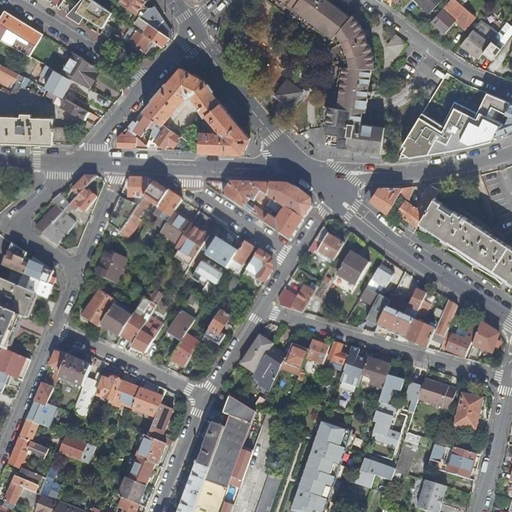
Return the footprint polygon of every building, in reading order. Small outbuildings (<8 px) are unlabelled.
[(76,9),(78,6),(68,0),(63,0),(60,4),(72,13),(75,8),(76,9)] [(80,3),(107,22),(113,11),(96,0),(68,0),(78,6),(80,3)] [(116,0),(136,14),(138,12),(144,4),(146,1),(145,0),(116,0)] [(267,0),(328,45),(336,63),(330,105),(322,104),(320,121),(329,122),(326,144),(347,146),(347,148),(382,153),(386,126),(361,123),(363,110),(366,111),(368,97),(371,97),(372,90),(368,90),(372,67),(375,68),(372,50),(369,43),(368,43),(366,36),(367,35),(364,29),(353,14),(352,17),(329,0),(267,0)] [(418,0),(430,12),(433,9),(438,14),(450,0),(418,0)] [(450,0),(438,14),(431,21),(445,33),(456,20),(465,28),(476,16),(462,4),(466,0),(450,0)] [(138,12),(143,15),(149,8),(144,4),(138,12)] [(153,8),(149,8),(143,15),(141,17),(169,38),(172,39),(173,34),(162,17),(156,8),(154,6),(153,8)] [(5,11),(0,19),(0,40),(30,57),(44,34),(5,11)] [(125,11),(120,17),(126,21),(131,15),(125,11)] [(146,30),(144,33),(152,40),(162,47),(169,38),(141,17),(140,17),(135,23),(146,30)] [(502,47),(511,33),(511,25),(507,22),(497,34),(492,40),(502,47)] [(138,29),(130,41),(144,51),(152,40),(144,33),(138,29)] [(492,40),(497,34),(494,32),(488,40),(473,29),(461,45),(479,58),(484,52),(492,40)] [(399,52),(407,42),(403,40),(396,35),(389,45),(399,52)] [(493,59),(502,47),(492,40),(484,52),(493,59)] [(74,80),(90,89),(101,69),(75,53),(63,74),(74,80)] [(0,74),(12,81),(15,83),(17,79),(19,80),(19,81),(23,83),(26,78),(0,63),(0,74)] [(489,64),(485,69),(489,71),(494,73),(497,67),(489,64)] [(47,66),(37,84),(50,90),(64,98),(74,80),(63,74),(47,66)] [(205,82),(181,68),(144,111),(156,120),(162,124),(186,96),(192,94),(200,107),(199,108),(205,116),(207,115),(220,103),(212,91),(205,82)] [(462,73),(459,80),(477,87),(479,81),(462,73)] [(0,81),(9,86),(12,81),(0,74),(0,81)] [(303,90),(305,88),(290,77),(288,79),(285,77),(274,92),(277,94),(275,97),(282,103),(292,111),(306,92),(303,90)] [(27,89),(31,80),(26,78),(23,83),(22,86),(27,89)] [(84,120),(89,111),(64,98),(50,90),(47,95),(56,100),(54,103),(84,120)] [(499,125),(492,140),(511,132),(511,102),(507,109),(499,125)] [(201,132),(200,149),(200,151),(214,151),(243,153),(250,138),(220,103),(207,115),(224,134),(216,133),(201,132)] [(0,142),(53,145),(54,142),(66,142),(66,128),(54,127),(55,119),(32,118),(32,114),(23,114),(22,117),(0,116),(0,142)] [(126,128),(139,137),(140,138),(152,120),(144,115),(138,124),(133,120),(126,128)] [(149,138),(146,144),(151,149),(156,149),(159,143),(165,147),(168,143),(174,147),(181,136),(167,127),(157,141),(149,138)] [(136,137),(119,136),(119,146),(137,147),(137,139),(136,139),(136,137)] [(137,137),(137,139),(137,147),(137,148),(151,149),(146,144),(140,138),(139,137),(137,137)] [(73,189),(79,195),(84,190),(98,176),(89,176),(86,176),(73,189)] [(128,197),(145,198),(152,188),(148,188),(149,179),(141,178),(130,177),(129,178),(128,197)] [(443,183),(443,181),(430,183),(432,185),(418,208),(425,213),(434,197),(443,183)] [(306,194),(299,189),(289,185),(249,183),(231,182),(223,195),(291,241),(304,220),(304,219),(313,207),(312,203),(312,199),(306,194)] [(154,208),(157,210),(169,191),(155,183),(152,188),(145,198),(140,205),(121,232),(129,237),(141,219),(139,218),(150,202),(156,206),(154,208)] [(398,195),(405,200),(411,187),(403,188),(398,195)] [(387,213),(398,195),(403,188),(379,188),(371,200),(378,205),(387,213)] [(80,206),(86,211),(97,197),(90,191),(88,193),(84,190),(79,195),(71,204),(69,206),(75,211),(80,206)] [(154,226),(162,232),(175,212),(183,200),(179,197),(169,191),(157,210),(155,213),(161,216),(154,226)] [(61,193),(53,200),(51,202),(55,207),(36,227),(36,229),(43,233),(58,245),(67,234),(68,234),(76,223),(63,211),(64,211),(69,206),(71,204),(61,193)] [(109,224),(121,232),(140,205),(121,197),(119,202),(109,224)] [(425,213),(420,222),(449,241),(450,240),(456,244),(457,243),(464,248),(463,250),(494,271),(496,268),(503,273),(502,274),(509,279),(508,280),(511,282),(511,247),(489,232),(455,210),(452,214),(440,206),(442,203),(434,197),(425,213)] [(418,208),(406,200),(397,212),(410,221),(406,227),(414,232),(420,222),(425,213),(418,208)] [(161,234),(178,245),(191,225),(191,224),(175,212),(162,232),(161,234)] [(180,251),(177,255),(183,259),(179,264),(185,268),(186,267),(189,269),(199,253),(209,236),(191,225),(178,245),(176,248),(180,251)] [(323,258),(333,263),(345,243),(329,234),(328,230),(324,226),(309,250),(312,251),(314,249),(316,250),(321,242),(324,244),(319,252),(322,253),(321,255),(322,257),(323,258)] [(159,237),(176,248),(178,245),(161,234),(159,237)] [(206,257),(216,241),(209,236),(199,253),(206,257)] [(237,254),(216,240),(216,241),(206,257),(227,270),(229,266),(233,260),(237,254)] [(233,260),(242,266),(243,266),(255,247),(246,241),(237,254),(233,260)] [(13,243),(7,256),(53,276),(55,272),(52,271),(32,262),(33,261),(27,258),(28,254),(13,243)] [(107,250),(96,274),(116,283),(127,259),(107,250)] [(260,250),(247,270),(265,282),(273,270),(271,257),(260,250)] [(371,263),(351,251),(345,261),(343,259),(341,263),(343,265),(337,275),(357,286),(371,263)] [(50,285),(53,276),(7,256),(3,266),(32,278),(31,280),(53,289),(54,287),(50,285)] [(215,265),(206,259),(193,280),(201,286),(215,265)] [(238,272),(242,266),(233,260),(229,266),(238,272)] [(380,265),(367,287),(371,290),(376,282),(387,288),(395,274),(380,265)] [(335,274),(329,270),(316,292),(314,294),(323,299),(331,286),(328,285),(335,274)] [(25,318),(35,294),(27,291),(0,279),(0,307),(23,317),(25,318)] [(31,280),(27,291),(35,294),(38,295),(49,300),(53,289),(31,280)] [(418,314),(424,300),(431,288),(427,286),(419,280),(415,288),(418,290),(410,305),(407,304),(403,312),(394,307),(399,297),(394,294),(392,300),(391,301),(378,326),(375,332),(377,333),(380,327),(400,335),(398,339),(404,341),(406,338),(415,320),(418,314)] [(305,285),(299,296),(293,306),(304,312),(314,294),(316,292),(305,285)] [(293,306),(299,296),(285,288),(278,298),(281,305),(292,308),(293,306)] [(370,321),(378,326),(391,301),(366,289),(360,299),(377,308),(373,316),(370,321)] [(83,316),(100,327),(102,324),(116,301),(100,290),(83,316)] [(156,304),(159,300),(163,295),(156,290),(153,296),(150,300),(156,304)] [(192,304),(198,296),(193,293),(188,301),(192,304)] [(28,320),(38,295),(35,294),(25,318),(28,320)] [(157,305),(156,304),(150,300),(145,297),(134,314),(121,334),(134,342),(141,331),(157,305)] [(102,324),(120,336),(121,334),(134,314),(119,304),(120,302),(117,300),(116,301),(102,324)] [(167,305),(159,300),(156,304),(157,305),(165,308),(167,305)] [(424,300),(418,314),(425,317),(432,304),(424,300)] [(446,337),(448,332),(459,306),(449,300),(436,329),(435,333),(446,337)] [(0,347),(5,349),(9,351),(23,317),(0,307),(0,347)] [(221,332),(231,317),(221,310),(202,340),(217,349),(226,335),(221,332)] [(175,335),(179,339),(182,340),(186,333),(190,327),(188,326),(193,319),(181,311),(170,329),(177,333),(175,335)] [(435,333),(436,329),(415,320),(406,338),(428,347),(432,338),(435,333)] [(480,328),(474,344),(474,345),(493,353),(497,344),(499,345),(501,340),(498,340),(501,334),(489,326),(483,322),(480,328)] [(441,349),(466,357),(472,343),(474,343),(474,344),(480,328),(472,325),(469,330),(459,326),(455,335),(448,332),(446,337),(446,338),(443,343),(441,349)] [(146,353),(154,339),(141,331),(134,342),(132,346),(146,353)] [(178,360),(177,362),(184,367),(200,342),(186,333),(182,340),(181,342),(172,356),(178,360)] [(446,338),(446,337),(435,333),(432,338),(443,343),(446,338)] [(281,368),(299,375),(302,368),(306,358),(313,340),(315,336),(307,334),(302,348),(293,344),(287,356),(281,368)] [(262,339),(260,337),(244,361),(246,362),(262,339)] [(275,344),(268,339),(266,341),(262,339),(246,362),(257,370),(273,347),(275,344)] [(331,346),(313,340),(306,358),(324,364),(331,346)] [(346,365),(349,355),(341,352),(344,344),(335,342),(329,359),(346,365)] [(254,376),(261,381),(262,380),(272,387),(281,368),(287,356),(273,347),(257,370),(256,373),(254,376)] [(341,380),(357,385),(360,386),(363,374),(368,359),(360,357),(360,359),(357,358),(360,349),(352,347),(349,355),(346,365),(341,380)] [(5,349),(0,360),(0,372),(10,376),(23,382),(27,371),(32,361),(9,351),(5,349)] [(56,385),(58,380),(59,377),(68,356),(59,353),(56,351),(50,366),(56,368),(52,378),(49,386),(43,383),(39,391),(35,402),(47,407),(48,403),(54,388),(56,385)] [(87,378),(91,366),(68,356),(59,377),(83,386),(87,378)] [(371,384),(384,389),(389,375),(392,366),(369,358),(368,359),(363,374),(373,378),(371,384)] [(256,373),(257,370),(246,362),(244,365),(256,373)] [(0,382),(6,385),(10,376),(0,372),(0,382)] [(83,386),(73,413),(75,414),(86,419),(103,375),(98,373),(94,381),(87,378),(83,386)] [(388,405),(388,404),(393,388),(402,391),(405,380),(389,375),(384,389),(380,402),(388,405)] [(114,401),(122,381),(112,377),(111,380),(104,377),(97,394),(114,401)] [(451,409),(458,388),(426,378),(423,386),(419,399),(451,409)] [(261,381),(259,384),(270,391),(272,387),(262,380),(261,381)] [(114,401),(113,403),(121,406),(122,404),(133,408),(140,388),(122,381),(114,401)] [(419,399),(423,386),(411,382),(406,398),(418,402),(419,399)] [(162,401),(164,397),(140,388),(133,408),(156,417),(162,401)] [(484,398),(463,394),(456,424),(477,429),(484,398)] [(257,412),(229,395),(223,414),(230,416),(226,428),(211,469),(194,511),(219,511),(233,477),(243,449),(257,412)] [(149,436),(167,444),(172,446),(175,438),(164,433),(173,410),(164,406),(165,403),(162,401),(156,417),(149,436)] [(40,424),(41,421),(47,424),(49,419),(53,420),(58,407),(48,403),(47,407),(35,402),(32,409),(28,420),(40,424)] [(374,433),(387,437),(397,407),(388,404),(388,405),(380,402),(374,422),(377,423),(374,433)] [(73,413),(63,409),(61,414),(73,419),(75,414),(73,413)] [(267,413),(263,426),(280,432),(284,420),(279,418),(267,413)] [(32,442),(40,424),(28,420),(24,427),(20,437),(32,442)] [(324,511),(352,430),(323,420),(292,510),(297,511),(324,511)] [(226,428),(213,423),(198,463),(211,469),(226,428)] [(409,432),(418,435),(420,428),(412,425),(409,432)] [(409,474),(422,436),(418,435),(409,432),(408,432),(396,470),(409,474)] [(149,436),(141,433),(137,442),(142,444),(137,457),(139,458),(155,464),(158,466),(167,444),(149,436)] [(386,442),(387,437),(374,433),(372,438),(386,442)] [(441,442),(449,445),(452,436),(444,434),(441,442)] [(64,444),(60,452),(80,460),(90,464),(94,454),(95,450),(97,446),(92,445),(87,443),(82,441),(67,435),(64,444)] [(46,459),(50,449),(32,442),(20,437),(15,449),(9,463),(23,469),(24,469),(31,453),(46,459)] [(470,479),(477,454),(455,447),(450,465),(444,463),(444,460),(441,459),(445,447),(436,444),(428,467),(470,479)] [(243,481),(253,453),(243,449),(233,477),(243,481)] [(45,474),(43,478),(36,493),(42,496),(56,502),(64,483),(55,479),(60,465),(58,464),(61,457),(53,454),(45,474)] [(139,458),(130,479),(146,486),(147,486),(155,464),(139,458)] [(180,511),(194,511),(211,469),(198,463),(180,511)] [(390,468),(386,479),(392,480),(396,470),(390,468)] [(36,493),(43,478),(24,469),(23,469),(19,477),(18,476),(18,474),(7,469),(3,479),(8,481),(13,483),(23,488),(36,493)] [(281,478),(269,474),(256,511),(269,511),(272,504),(281,478)] [(130,479),(127,478),(120,497),(122,498),(139,504),(146,486),(130,479)] [(432,511),(439,511),(447,486),(427,480),(418,508),(432,511)] [(5,489),(10,491),(13,483),(8,481),(5,489)] [(13,483),(10,491),(3,506),(13,511),(14,511),(23,488),(13,483)] [(112,504),(114,505),(118,507),(122,498),(120,497),(115,495),(112,504)] [(51,511),(56,502),(42,496),(35,511),(51,511)] [(122,498),(118,507),(116,511),(136,511),(140,505),(139,504),(122,498)] [(55,511),(59,503),(56,502),(51,511),(55,511)] [(81,511),(59,502),(59,503),(55,511),(81,511)] [(230,511),(233,505),(226,502),(222,511),(230,511)]
